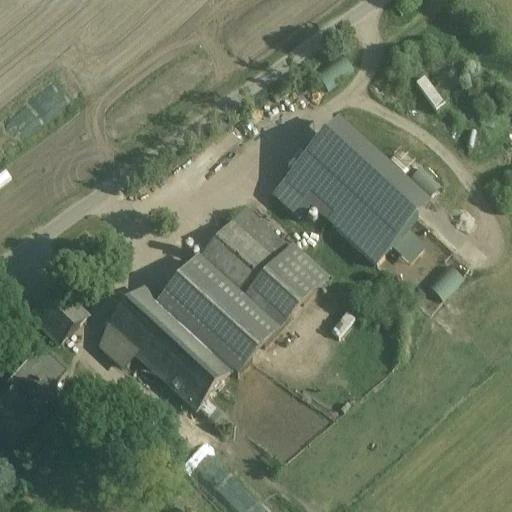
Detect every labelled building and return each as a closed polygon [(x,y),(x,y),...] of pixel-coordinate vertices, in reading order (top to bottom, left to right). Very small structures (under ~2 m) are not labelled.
[(329,91),(355,72),(346,61),(321,80),(329,91)] [(418,87),(438,112),(446,105),(426,81),(418,87)] [(340,128),(274,198),(299,221),(310,208),(377,270),(430,212),(340,128)] [(412,189),(426,201),(434,192),(420,180),(412,189)] [(289,252),(245,212),(200,262),(243,302),(255,313),(300,263),(289,252)] [(292,250),(289,252),(300,263),(255,313),(243,302),(242,304),(277,336),(326,282),(292,250)] [(277,336),(242,304),(199,266),(160,308),(238,379),(277,336)] [(451,270),(430,292),(444,305),(465,283),(451,270)] [(87,320),(57,291),(29,320),(59,349),(87,320)] [(142,294),(107,332),(111,336),(133,357),(159,380),(195,341),(142,294)] [(133,357),(111,336),(102,352),(122,370),(133,357)] [(159,380),(158,381),(196,416),(233,376),(195,341),(159,380)] [(40,351),(19,374),(26,380),(47,357),(40,351)] [(47,357),(26,380),(19,374),(5,391),(28,411),(30,410),(34,413),(67,375),(47,357)] [(5,391),(0,396),(0,446),(6,452),(30,425),(22,419),(28,411),(5,391)] [(233,508),(237,511),(270,511),(251,491),(233,508)]
